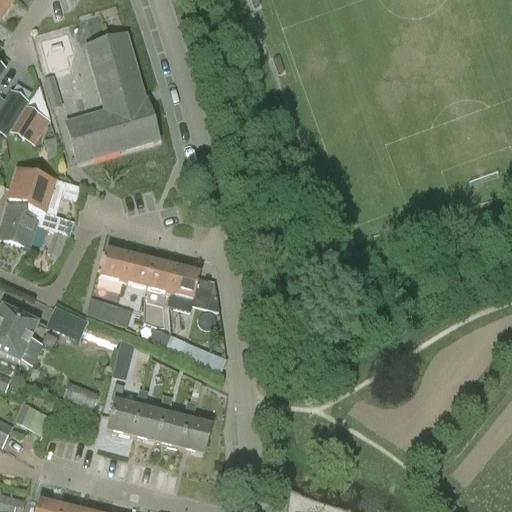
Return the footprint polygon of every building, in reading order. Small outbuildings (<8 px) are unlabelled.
[(15,4),(8,0),(0,0),(0,23),(1,24),(15,4)] [(79,167),(157,144),(146,106),(134,110),(132,102),(138,100),(137,97),(132,79),(135,78),(124,40),(86,52),(104,116),(67,127),(79,167)] [(168,54),(153,58),(158,78),(173,74),(168,54)] [(52,113),(62,111),(53,81),(43,83),(52,113)] [(6,103),(0,112),(0,138),(5,141),(26,106),(10,96),(6,103)] [(10,133),(34,149),(51,125),(26,109),(10,133)] [(45,219),(45,218),(54,220),(64,190),(17,175),(12,191),(8,204),(28,210),(28,212),(45,219)] [(54,220),(45,218),(45,219),(28,212),(28,210),(26,214),(7,208),(0,229),(0,245),(29,254),(36,232),(53,237),(54,235),(58,222),(54,220)] [(122,287),(129,259),(105,253),(98,281),(122,287)] [(153,265),(129,259),(122,287),(145,293),(153,265)] [(169,300),(176,271),(153,265),(145,293),(169,300)] [(200,278),(176,271),(169,300),(193,306),(200,278)] [(126,333),(132,316),(117,311),(101,306),(97,319),(96,323),(126,333)] [(30,343),(38,327),(1,309),(0,310),(0,357),(19,366),(31,372),(42,349),(30,343)] [(79,347),(88,327),(55,311),(47,328),(45,331),(79,347)] [(177,362),(178,361),(184,347),(172,342),(155,334),(154,338),(149,350),(149,351),(177,362)] [(184,347),(178,361),(197,370),(203,355),(184,347)] [(0,377),(0,394),(5,397),(12,383),(0,377)] [(112,407),(105,435),(130,442),(138,411),(134,410),(120,406),(124,390),(114,388),(110,405),(112,407)] [(138,411),(130,442),(154,448),(162,417),(158,416),(144,412),(148,396),(141,395),(138,394),(134,410),(138,411)] [(162,417),(154,448),(179,454),(186,423),(182,422),(168,418),(172,403),(165,401),(162,400),(158,416),(162,417)] [(186,423),(179,454),(203,460),(211,429),(192,424),(196,409),(190,407),(186,406),(182,422),(186,423)] [(14,428),(28,435),(42,441),(50,424),(23,411),(14,428)] [(9,436),(10,433),(0,428),(0,450),(1,451),(9,436)] [(0,497),(0,511),(23,511),(24,500),(0,497)]
